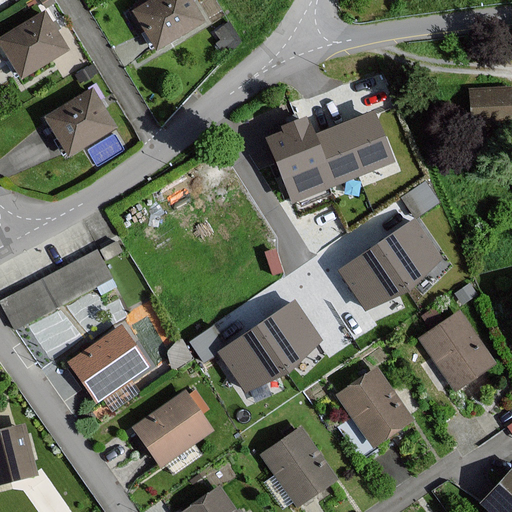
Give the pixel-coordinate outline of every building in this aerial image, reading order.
[(150,0),(151,1),(134,11),(158,49),(203,21),(190,0),(150,0)] [(45,13),(0,40),(22,76),(67,49),(45,13)] [(510,88),(505,88),(472,89),(473,125),(511,124),(510,88)] [(92,90),(48,117),(70,153),(114,126),(92,90)] [(270,140),(294,199),(331,185),(393,160),(374,114),(354,122),(332,131),(313,139),(308,125),(294,130),(270,140)] [(440,257),(415,219),(378,244),(407,289),(440,257)] [(117,243),(102,250),(106,259),(121,251),(117,243)] [(365,308),(407,289),(378,244),(340,269),(365,308)] [(98,252),(3,302),(17,327),(112,277),(98,252)] [(476,294),(470,285),(456,293),(463,303),(476,294)] [(259,326),(288,371),(321,340),(296,302),(259,326)] [(494,362),(459,312),(422,338),(456,388),(494,362)] [(259,326),(220,351),(246,390),(288,371),(259,326)] [(123,328),(73,362),(98,400),(149,366),(123,328)] [(412,419),(377,368),(340,394),(374,444),(412,419)] [(186,393),(138,426),(164,463),(212,431),(186,393)] [(364,449),(373,442),(350,414),(341,421),(364,449)] [(25,425),(0,431),(0,484),(38,475),(25,425)] [(304,426),(262,453),(298,508),(340,481),(304,426)] [(511,511),(511,472),(484,502),(495,511),(511,511)] [(236,511),(221,489),(187,511),(236,511)]
